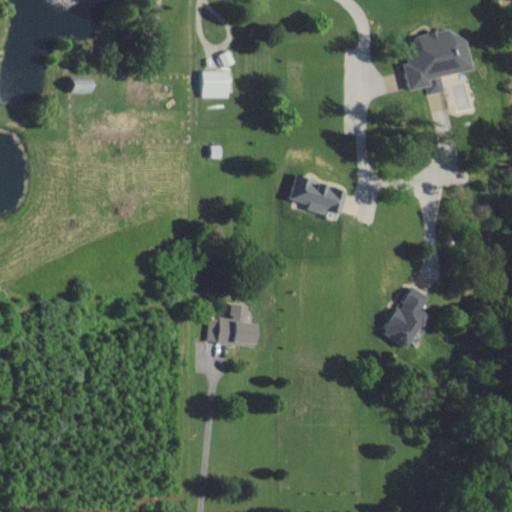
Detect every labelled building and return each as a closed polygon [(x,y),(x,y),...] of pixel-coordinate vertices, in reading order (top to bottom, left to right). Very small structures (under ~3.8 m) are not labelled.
[(465,70),(459,29),(403,39),(407,62),(398,64),(402,90),(425,86),(427,94),(443,91),(440,74),(465,70)] [(225,70),(198,71),(198,97),(225,97),(225,70)] [(285,200),(302,205),(301,210),(321,215),(322,211),(336,215),(343,192),(291,178),(285,200)] [(424,297),(406,286),(394,307),(392,306),(376,333),(402,349),(423,314),(416,309),(424,297)] [(208,317),(207,342),(249,345),(249,334),(255,334),(256,324),(247,323),(248,305),(231,304),(230,319),(208,317)]
